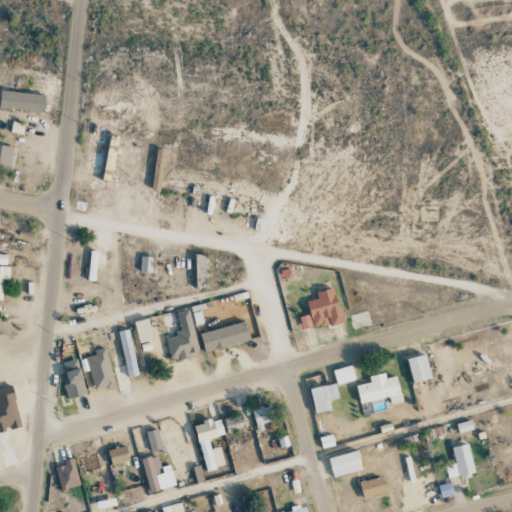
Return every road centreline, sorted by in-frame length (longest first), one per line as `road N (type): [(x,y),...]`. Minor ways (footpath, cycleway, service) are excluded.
road 1 (residential): [(511,297),(0,198)]
road 2 (tertiary): [(30,511),(79,0)]
road 3 (residential): [(511,305),(37,440)]
road 4 (residential): [(327,511),(288,369)]
